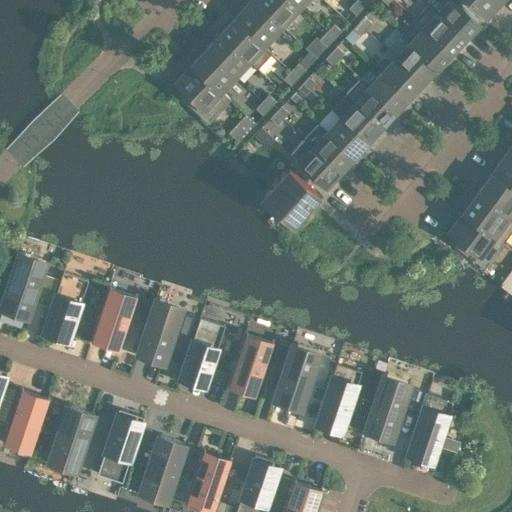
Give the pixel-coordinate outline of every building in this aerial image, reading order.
[(250,0),(234,18),(262,44),(263,44),(281,24),(255,0),(250,0)] [(255,0),(281,24),(300,4),(295,0),(255,0)] [(354,0),(349,7),(356,14),(363,7),(355,0),(354,0)] [(478,19),(457,0),(431,0),(429,3),(464,35),(478,19)] [(471,0),(485,12),(496,0),(471,0)] [(464,35),(429,3),(415,18),(450,50),(464,35)] [(372,22),(364,15),(359,21),(366,28),(372,22)] [(248,60),(257,68),(272,52),(263,44),(262,44),(234,18),(220,33),(248,59),(248,60)] [(401,33),(410,41),(436,65),(450,50),(415,18),(401,33)] [(353,27),(360,34),(366,28),(359,21),(353,27)] [(341,29),(334,22),(327,30),(335,36),(341,29)] [(319,38),(327,45),(335,36),(327,30),(319,38)] [(206,48),(235,74),(248,60),(248,59),(220,33),(206,48)] [(436,65),(410,41),(396,56),(422,80),(436,65)] [(344,51),(337,44),(331,51),(338,58),(344,51)] [(192,63),(221,89),(235,74),(206,48),(192,63)] [(325,57),(333,64),(338,58),(331,51),(325,57)] [(422,80),(396,56),(383,71),(408,95),(422,80)] [(306,68),(298,61),(290,70),(297,77),(306,68)] [(204,108),(213,115),(230,97),(221,89),(192,63),(175,81),(185,90),(181,94),(201,111),(204,108)] [(283,77),(291,84),(297,77),(290,70),(283,77)] [(408,95),(383,71),(369,85),(369,86),(394,110),(408,95)] [(316,81),(309,74),(303,81),(311,87),(316,81)] [(345,93),(354,101),(355,101),(380,125),(394,110),(369,86),(369,85),(360,77),(345,93)] [(297,87),(305,94),(311,87),(303,81),(297,87)] [(276,100),(269,93),(262,100),(270,107),(276,100)] [(345,93),(332,107),(341,116),(367,140),(380,125),(355,101),(354,101),(345,93)] [(256,107),(263,114),(270,107),(262,100),(256,107)] [(289,111),(281,104),(275,110),(283,117),(289,111)] [(270,117),(277,124),(283,117),(275,110),(270,117)] [(246,112),(236,123),(246,132),(256,121),(246,112)] [(367,140),(341,116),(327,131),(353,154),(367,140)] [(320,124),(306,139),(313,145),(339,169),(353,154),(327,131),(320,124)] [(261,127),(253,135),(266,148),(274,139),(261,127)] [(299,161),(325,185),(339,169),(313,145),(299,161)] [(492,172),(511,187),(511,152),(508,150),(492,172)] [(289,165),(262,194),(277,207),(304,178),(289,165)] [(478,192),(509,215),(509,214),(511,210),(511,187),(492,172),(478,192)] [(291,221),(318,192),(304,178),(277,207),(291,221)] [(504,240),(505,241),(511,230),(511,215),(509,214),(509,215),(478,192),(463,211),(504,241),(504,240)] [(449,231),(459,239),(456,243),(477,258),(480,254),(489,261),(504,241),(463,211),(449,231)] [(44,262),(20,254),(21,250),(19,250),(0,307),(26,317),(44,262)] [(73,324),(88,278),(63,270),(41,335),(54,339),(60,320),(73,324)] [(136,294),(110,285),(112,280),(111,279),(89,344),(90,344),(92,338),(119,347),(136,294)] [(53,294),(40,290),(36,301),(49,305),(53,294)] [(156,300),(157,296),(156,295),(136,353),(163,362),(181,308),(156,300)] [(148,314),(154,299),(142,295),(137,310),(148,314)] [(186,313),(174,348),(186,352),(197,317),(186,313)] [(209,370),(225,324),(200,315),(178,380),(191,384),(197,365),(209,370)] [(91,324),(85,321),(79,324),(76,331),(88,335),(91,324)] [(266,360),(273,340),(246,331),(248,325),(247,325),(226,389),(227,390),(229,384),(255,393),(263,370),(264,370),(267,361),(266,360)] [(299,408),(318,354),(293,345),(294,341),(292,341),(273,399),(299,408)] [(290,344),(280,341),(273,361),(283,364),(290,344)] [(346,415),(361,369),(336,361),(327,388),(323,399),(315,426),(327,430),(334,411),(346,415)] [(215,368),(211,378),(223,382),(226,372),(215,368)] [(391,438),(409,384),(384,376),(385,372),(383,371),(364,429),(391,438)] [(316,384),(312,396),(323,399),(327,388),(316,384)] [(21,387),(13,410),(12,410),(9,419),(10,420),(3,440),(30,449),(28,455),(29,455),(51,390),(49,390),(47,396),(21,387)] [(412,387),(406,407),(418,411),(424,391),(412,387)] [(427,391),(406,456),(418,460),(425,442),(437,446),(437,444),(456,450),(460,440),(441,434),(452,400),(427,391)] [(321,402),(309,398),(306,410),(317,413),(321,402)] [(75,470),(94,412),(67,403),(49,457),(74,465),(73,469),(75,470)] [(144,415),(131,411),(125,430),(112,426),(97,472),(122,480),(128,462),(133,445),(144,415)] [(108,416),(97,413),(90,433),(101,437),(108,416)] [(350,425),(363,429),(367,417),(354,413),(350,425)] [(151,429),(142,426),(138,437),(148,440),(151,429)] [(185,442),(159,433),(141,487),(165,496),(164,499),(166,500),(185,442)] [(196,446),(187,443),(181,459),(190,462),(196,446)] [(133,445),(128,462),(140,466),(146,449),(133,445)] [(212,511),(233,451),(231,451),(230,457),(203,448),(185,501),(212,510),(210,511),(212,511)] [(262,511),(280,461),(267,456),(261,475),(249,471),(235,511),(262,511)] [(313,511),(324,482),(322,481),(320,487),(294,478),(286,501),(285,501),(282,511),(283,511),(282,511),(313,511)] [(223,511),(227,502),(219,500),(215,511),(217,511),(223,511)]
